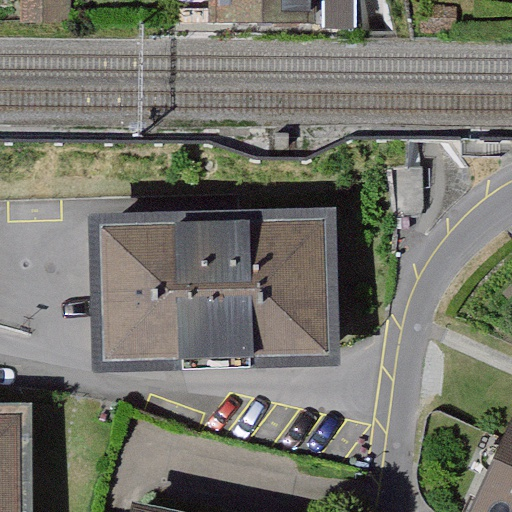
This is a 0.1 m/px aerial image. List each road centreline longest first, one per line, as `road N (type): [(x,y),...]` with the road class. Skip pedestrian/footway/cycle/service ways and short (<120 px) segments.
road 1 (residential): [(402,384),(428,273),(473,216),(511,193)]
road 2 (residential): [(402,384),(388,511)]
